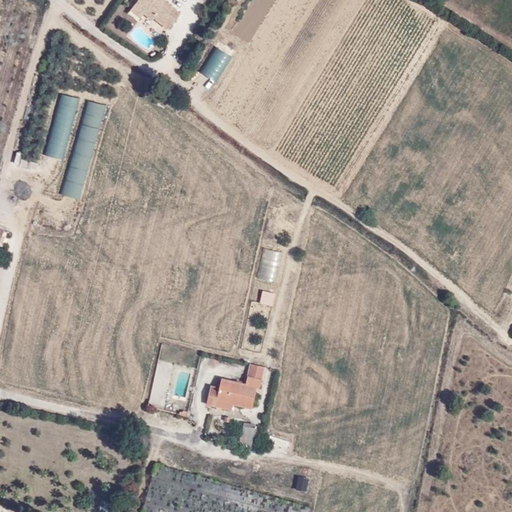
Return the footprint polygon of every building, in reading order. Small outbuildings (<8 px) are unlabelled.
[(140,0),(130,13),(149,28),(155,21),(169,32),(183,14),(166,0),(140,0)] [(235,51),(218,41),(198,71),(217,82),(235,51)] [(82,98),(60,94),(44,155),(65,161),(82,98)] [(107,104),(87,99),(60,195),(81,200),(107,104)] [(282,249),(263,246),(257,276),(276,280),(282,249)] [(272,305),(252,301),(241,348),(262,352),(272,305)] [(266,365),(249,361),(247,373),(264,377),(266,365)] [(264,377),(247,373),(245,379),(222,375),(220,385),(211,382),(206,401),(234,409),(234,402),(253,406),(257,384),(261,385),(264,377)] [(245,422),(243,436),(254,436),(256,425),(245,422)] [(269,437),(267,449),(287,451),(288,439),(269,437)] [(141,511),(310,511),(312,508),(155,466),(141,511)] [(295,490),(307,491),(308,478),(296,477),(295,490)] [(99,511),(113,511),(114,502),(100,502),(99,511)]
